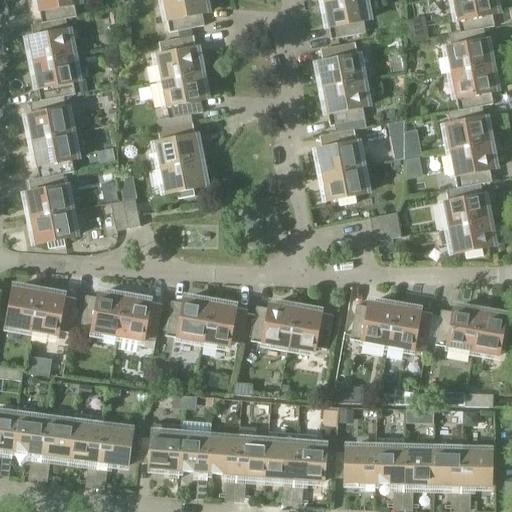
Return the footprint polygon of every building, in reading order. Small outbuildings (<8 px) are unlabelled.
[(79,4),(78,0),(37,0),(42,24),(66,20),(66,19),(77,17),(75,5),(79,4)] [(207,13),(204,0),(163,0),(170,33),(204,27),(202,14),(207,13)] [(368,20),(364,0),(339,0),(324,3),(331,40),(366,34),(364,21),(368,20)] [(453,0),(460,34),(479,30),(484,29),(495,27),(492,15),(497,14),(494,0),(453,0)] [(42,24),(31,26),(33,38),(29,39),(34,65),(73,57),(66,20),(42,24)] [(460,34),(449,36),(451,48),(446,49),(451,74),(479,69),(491,67),(484,29),(479,30),(460,34)] [(119,39),(118,51),(133,48),(130,37),(119,39)] [(201,75),(194,37),(159,44),(161,56),(156,57),(161,83),(201,75)] [(318,64),(323,89),(362,82),(355,44),(320,51),(323,63),(318,64)] [(73,57),(34,65),(41,102),(64,98),(64,97),(75,95),(87,93),(85,80),(78,82),(73,57)] [(479,69),(451,74),(458,111),(459,111),(479,107),(482,107),(493,105),(491,93),(496,92),(491,67),(479,69)] [(206,100),(201,75),(161,83),(169,120),(204,113),(201,101),(206,100)] [(119,89),(129,88),(128,78),(118,79),(119,89)] [(362,82),(323,89),(330,127),(334,126),(336,135),(354,131),(367,129),(365,120),(363,108),(367,107),(362,82)] [(41,102),(30,104),(32,116),(27,117),(33,143),(72,135),(64,98),(41,102)] [(459,111),(458,111),(447,113),(450,125),(445,126),(450,152),(479,146),(490,144),(482,107),(479,107),(459,111)] [(200,162),(193,124),(158,131),(160,143),(156,144),(160,169),(200,162)] [(317,151),(322,177),(362,169),(354,131),(319,138),(322,150),(317,151)] [(406,134),(405,160),(422,157),(418,132),(406,134)] [(40,180),(63,176),(63,175),(74,173),(72,160),(76,160),(72,135),(33,143),(39,179),(40,180)] [(479,146),(450,152),(457,189),(481,184),(481,185),(492,183),(490,170),(494,169),(490,144),(479,146)] [(205,187),(200,162),(160,169),(165,195),(177,193),(178,200),(195,197),(194,190),(205,187)] [(367,194),(362,169),(322,177),(327,202),(338,200),(340,207),(357,204),(355,197),(367,194)] [(26,194),(31,221),(70,213),(63,176),(40,180),(39,179),(29,181),(31,193),(26,194)] [(457,189),(446,191),(449,203),(444,204),(449,229),(479,223),(488,222),(481,185),(481,184),(457,189)] [(135,200),(123,202),(128,230),(141,227),(135,200)] [(116,232),(128,230),(123,202),(111,205),(116,232)] [(49,250),(66,247),(64,240),(75,238),(70,213),(31,221),(36,245),(47,243),(49,250)] [(400,226),(397,214),(370,219),(372,231),(400,226)] [(493,247),(488,222),(479,223),(449,229),(438,231),(441,247),(452,245),(454,255),(465,253),(466,260),(483,257),(482,249),(493,247)] [(402,238),(400,226),(372,231),(374,243),(402,238)] [(33,332),(39,292),(13,288),(8,328),(33,332)] [(77,297),(39,292),(33,332),(59,336),(59,331),(72,333),(77,297)] [(118,338),(125,299),(99,294),(98,299),(86,296),(80,332),(118,338)] [(125,299),(118,338),(142,342),(141,348),(154,350),(156,340),(162,305),(125,299)] [(166,337),(203,343),(210,304),(185,300),(184,304),(172,302),(166,337)] [(350,341),(388,347),(394,308),(369,303),(369,308),(356,306),(350,341)] [(248,310),(210,304),(203,343),(229,348),(229,343),(242,346),(248,310)] [(288,349),(295,309),(270,305),(269,309),(257,307),(251,342),(288,349)] [(426,349),(432,314),(394,308),(388,347),(413,351),(414,347),(426,349)] [(333,316),(295,309),(288,349),(314,353),(314,349),(327,351),(333,316)] [(480,313),(479,313),(455,309),(454,313),(441,311),(435,346),(473,352),(480,313)] [(480,313),(473,352),(498,357),(505,318),(480,313)] [(0,379),(22,382),(23,370),(0,366),(0,379)] [(235,384),(233,396),(252,397),(253,385),(235,384)] [(91,387),(79,386),(78,394),(90,395),(91,387)] [(119,398),(120,391),(108,389),(107,397),(119,398)] [(336,389),(336,403),(348,403),(348,389),(336,389)] [(384,394),(382,406),(393,406),(395,396),(384,394)] [(431,394),(431,407),(442,407),(442,395),(431,394)] [(465,408),(479,408),(493,408),(493,396),(465,395),(465,408)] [(339,419),(353,420),(354,412),(340,411),(339,419)] [(463,413),(463,423),(476,423),(476,413),(463,413)] [(13,452),(17,417),(0,414),(0,450),(3,451),(2,458),(12,460),(13,452)] [(75,424),(70,460),(89,462),(88,470),(98,471),(103,428),(105,418),(75,414),(74,424),(75,424)] [(46,421),(17,417),(13,452),(32,455),(31,462),(40,463),(46,421)] [(51,457),(70,460),(75,424),(74,424),(46,421),(40,463),(50,465),(51,457)] [(169,479),(179,480),(179,472),(182,437),(183,437),(183,427),(153,425),(152,435),(153,435),(150,469),(169,471),(169,479)] [(103,428),(98,471),(107,472),(108,465),(128,467),(132,432),(103,428)] [(241,429),(240,441),(236,484),(246,485),(246,477),(265,479),(268,443),(256,442),(257,431),(241,429)] [(269,433),(268,443),(265,479),(284,480),(284,488),(293,488),(298,436),(269,433)] [(317,437),(298,436),(293,488),(303,489),(304,482),(323,483),(326,448),(316,447),(317,437)] [(182,437),(179,472),(198,473),(197,481),(207,482),(208,474),(211,439),(183,437),(182,437)] [(211,439),(208,474),(227,476),(226,483),(236,484),(240,441),(211,439)] [(375,439),(375,450),(376,450),(375,485),(394,485),(394,493),(403,493),(405,450),(404,450),(405,440),(375,439)] [(375,485),(376,450),(375,450),(346,449),(346,484),(365,484),(365,492),(374,493),(375,485)] [(413,486),(432,486),(434,451),(405,450),(403,493),(413,494),(413,486)] [(434,451),(432,486),(451,487),(451,494),(461,495),(462,452),(434,451)] [(492,452),(479,452),(462,452),(461,495),(471,495),(471,487),(491,488),(492,452)]
